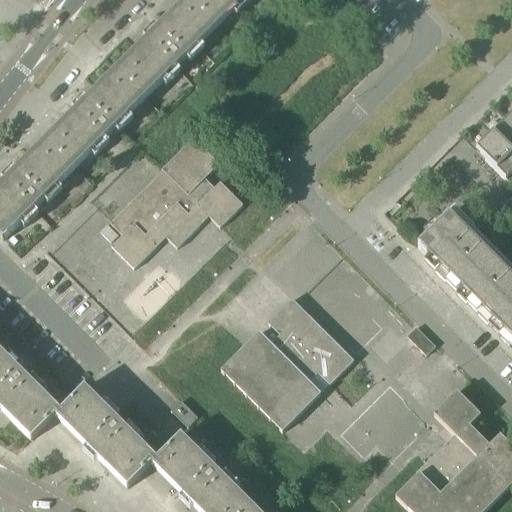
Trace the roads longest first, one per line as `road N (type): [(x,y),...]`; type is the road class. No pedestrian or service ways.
road 1 (residential): [(511,382),(306,178),(438,50),(389,0)]
road 2 (unclassified): [(126,392),(0,266)]
road 3 (residential): [(0,96),(78,0)]
